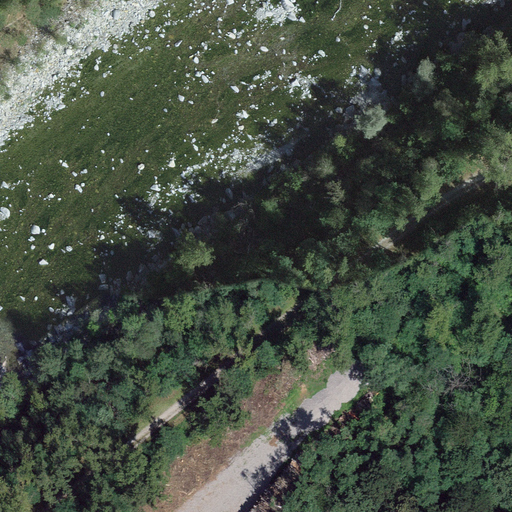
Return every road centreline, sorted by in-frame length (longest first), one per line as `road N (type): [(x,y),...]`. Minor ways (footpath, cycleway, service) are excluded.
road 1 (track): [(61,511),(407,227),(511,164)]
road 2 (unknown): [(407,227),(511,307)]
